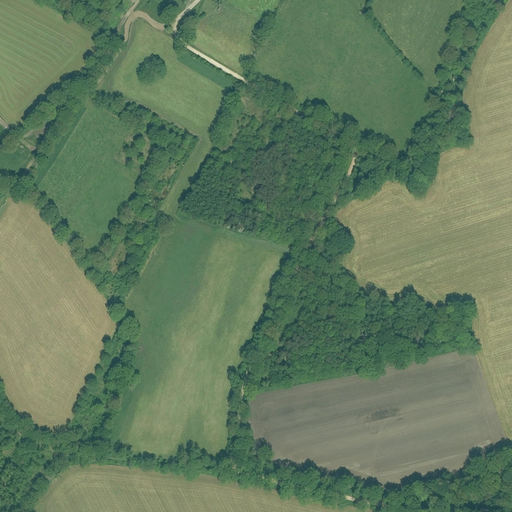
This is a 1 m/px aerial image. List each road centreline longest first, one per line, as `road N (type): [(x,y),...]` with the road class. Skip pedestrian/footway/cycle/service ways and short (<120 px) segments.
road 1 (track): [(233,471),(248,371),(327,210)]
road 2 (track): [(327,210),(415,147),(433,118),(450,51),(481,0)]
road 3 (track): [(376,182),(348,142),(183,45),(172,23)]
road 4 (track): [(0,120),(42,149),(132,16),(157,27),(172,23)]
road 5 (track): [(411,511),(233,471)]
road 6 (track): [(233,471),(55,452)]
